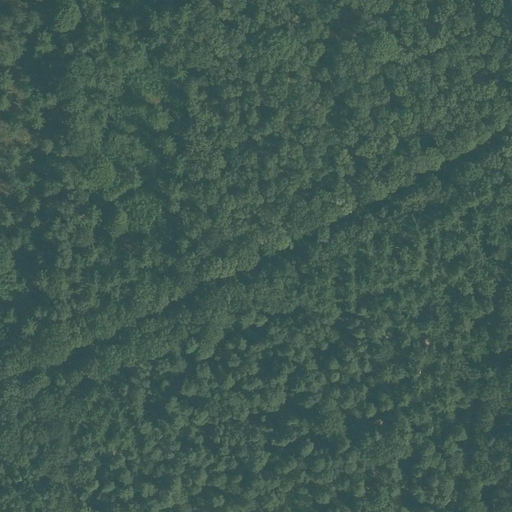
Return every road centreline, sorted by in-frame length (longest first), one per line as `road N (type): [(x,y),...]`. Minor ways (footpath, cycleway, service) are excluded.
road 1 (track): [(0,392),(105,350),(486,138)]
road 2 (track): [(459,484),(485,349)]
road 3 (track): [(485,349),(511,223)]
